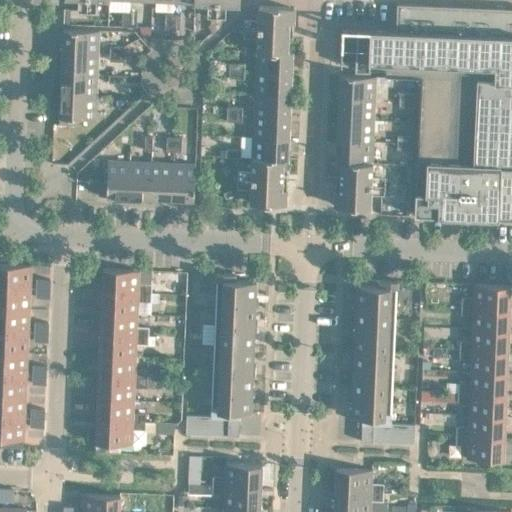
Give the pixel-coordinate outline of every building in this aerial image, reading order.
[(342,27),(341,34),(356,35),(354,60),(355,60),(355,68),(384,70),(384,76),(414,77),(420,78),(414,214),(511,218),(511,10),(423,7),(423,4),(396,3),(395,29),(342,27)] [(91,12),(92,5),(81,4),(81,12),(91,12)] [(257,33),(256,49),(287,51),(287,50),(288,37),(293,37),(294,7),(258,5),(258,22),(257,33)] [(221,10),(211,10),(210,18),(221,18),(221,10)] [(121,26),(129,26),(129,11),(122,11),(121,26)] [(129,11),(129,26),(136,26),(137,12),(129,11)] [(164,28),(172,28),(173,13),(165,13),(164,28)] [(173,13),(172,28),(179,28),(180,14),(173,13)] [(243,32),(250,33),(251,22),(243,22),(243,32)] [(140,26),(140,30),(150,40),(150,26),(140,26)] [(63,28),(62,51),(97,52),(98,30),(63,28)] [(341,34),(340,59),(354,60),(356,35),(341,34)] [(110,45),(109,53),(124,53),(124,46),(110,45)] [(256,49),(255,71),(291,73),(292,50),(287,50),(287,51),(256,49)] [(62,51),(61,72),(97,74),(97,52),(62,51)] [(124,53),(109,53),(109,60),(124,61),(124,53)] [(243,71),(229,70),(228,77),(243,78),(243,71)] [(255,71),(254,93),(290,94),(291,73),(255,71)] [(61,72),(60,94),(96,95),(97,74),(61,72)] [(108,82),(123,82),(123,75),(108,74),(108,82)] [(339,74),(338,96),(374,98),(374,93),(375,76),(339,74)] [(254,93),(253,114),(289,116),(290,94),(254,93)] [(96,95),(60,94),(59,123),(73,124),(74,117),(95,118),(96,95)] [(338,96),(337,118),(373,119),(374,104),(374,98),(338,96)] [(413,100),(399,99),(398,106),(413,107),(413,100)] [(227,106),(227,113),(242,114),(242,106),(227,106)] [(253,114),(252,136),(288,137),(289,116),(253,114)] [(337,118),(337,139),(372,141),(373,119),(337,118)] [(144,150),(152,150),(152,135),(145,135),(144,150)] [(397,135),(397,142),(411,143),(412,135),(397,135)] [(166,151),(173,151),(174,136),(166,136),(166,151)] [(174,136),(173,151),(181,151),(181,136),(174,136)] [(252,136),(252,157),(282,159),(282,160),(287,160),(288,137),(252,136)] [(336,162),(340,162),(340,161),(371,163),(372,141),(337,139),(336,162)] [(411,143),(397,142),(396,150),(411,150),(411,143)] [(225,156),(240,157),(240,149),(225,149),(225,156)] [(251,174),(250,184),(250,202),(285,203),(287,173),(282,172),(282,160),(282,159),(252,157),(251,174)] [(98,195),(128,196),(129,161),(107,160),(106,181),(99,180),(98,195)] [(128,196),(149,197),(151,162),(129,161),(128,196)] [(340,161),(340,162),(340,175),(335,175),(334,205),(369,207),(371,163),(340,161)] [(149,197),(171,198),(173,162),(151,162),(149,197)] [(173,162),(171,198),(193,199),(195,163),(173,162)] [(236,184),(244,184),(244,173),(236,173),(236,184)] [(230,190),(223,193),(225,198),(232,195),(230,190)] [(0,263),(0,285),(30,287),(31,265),(0,263)] [(102,267),(102,290),(150,292),(150,283),(138,283),(139,269),(102,267)] [(216,272),(213,344),(253,346),(256,280),(244,279),(244,273),(216,272)] [(37,278),(36,287),(49,288),(50,279),(37,278)] [(357,284),(354,350),(393,352),(397,280),(369,279),(369,285),(357,284)] [(461,296),(460,305),(509,307),(510,285),(474,283),(473,297),(461,296)] [(0,285),(0,307),(29,309),(30,287),(0,285)] [(49,288),(36,287),(36,296),(49,297),(49,288)] [(102,290),(101,312),(137,313),(137,301),(150,301),(150,292),(102,290)] [(473,315),(472,327),(508,329),(509,307),(460,305),(460,314),(473,315)] [(0,307),(0,329),(28,330),(29,309),(0,307)] [(101,312),(100,333),(148,335),(149,326),(136,326),(137,313),(101,312)] [(35,321),(35,330),(47,331),(48,322),(35,321)] [(459,339),(459,348),(507,351),(508,329),(472,327),(471,340),(459,339)] [(0,329),(0,350),(27,352),(28,330),(0,329)] [(47,331),(35,330),(34,340),(47,340),(47,331)] [(100,333),(99,355),(135,356),(136,344),(148,344),(148,335),(100,333)] [(253,346),(213,344),(210,416),(186,414),(185,433),(238,435),(239,417),(240,411),(250,411),(253,346)] [(471,358),(470,371),(506,372),(507,351),(459,348),(458,357),(471,358)] [(0,350),(0,372),(26,373),(27,352),(0,350)] [(393,352),(354,350),(351,416),(361,416),(361,422),(361,440),(414,442),(414,424),(390,423),(393,352)] [(99,355),(98,376),(147,378),(147,369),(135,369),(135,356),(99,355)] [(33,364),(33,373),(45,374),(46,365),(33,364)] [(155,372),(154,379),(155,379),(163,379),(163,370),(155,370),(155,372)] [(457,383),(457,392),(505,394),(506,372),(470,371),(470,383),(457,383)] [(0,372),(0,393),(25,395),(26,373),(0,372)] [(45,374),(33,373),(32,383),(45,383),(45,374)] [(98,376),(97,398),(133,399),(134,387),(146,387),(147,378),(98,376)] [(147,378),(146,387),(154,388),(155,379),(154,379),(147,378)] [(446,382),(445,391),(457,392),(457,383),(446,382)] [(469,401),(468,414),(504,415),(505,394),(457,392),(456,401),(469,401)] [(0,393),(0,415),(24,417),(25,395),(0,393)] [(97,398),(96,419),(145,421),(145,413),(133,412),(133,399),(97,398)] [(31,407),(31,417),(44,417),(44,408),(31,407)] [(455,426),(455,435),(504,437),(504,415),(468,414),(468,426),(455,426)] [(24,417),(0,415),(0,437),(23,439),(24,417)] [(44,417),(31,417),(30,426),(43,426),(44,417)] [(145,421),(96,419),(95,442),(131,443),(132,430),(144,430),(145,421)] [(155,422),(155,432),(174,432),(174,422),(155,422)] [(504,437),(455,435),(455,444),(467,444),(466,458),(503,459),(504,437)] [(212,476),(212,484),(260,486),(261,464),(225,462),(224,476),(212,476)] [(396,464),(396,468),(409,472),(409,464),(396,464)] [(335,467),(334,490),(383,492),(383,483),(371,482),(371,469),(335,467)] [(188,469),(188,483),(200,484),(201,469),(188,469)] [(188,483),(188,492),(211,493),(212,484),(200,484),(188,483)] [(224,494),(223,507),(259,508),(260,486),(212,484),(211,493),(224,494)] [(4,488),(3,500),(13,501),(13,488),(4,488)] [(334,490),(333,511),(348,511),(369,511),(370,500),(383,501),(383,492),(334,490)] [(83,493),(82,511),(118,511),(120,495),(83,493)]
